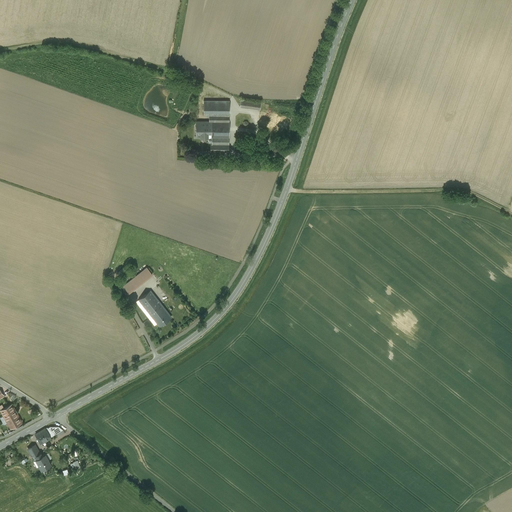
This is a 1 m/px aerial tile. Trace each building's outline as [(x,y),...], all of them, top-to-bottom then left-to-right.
[(261,103),(241,100),(240,107),(260,110),(261,103)] [(229,101),(204,101),(203,116),(209,116),(209,122),(209,137),(212,137),(212,144),(210,144),(210,152),(229,152),(229,101)] [(279,119),(269,119),(270,130),(280,129),(279,119)] [(209,122),(196,122),(196,137),(209,137),(209,122)] [(127,266),(118,273),(120,276),(129,269),(127,266)] [(140,273),(124,286),(129,292),(145,280),(140,273)] [(163,308),(150,291),(139,300),(153,316),(163,308)] [(163,308),(153,316),(160,326),(171,317),(163,308)] [(11,404),(0,411),(11,429),(22,423),(11,404)] [(47,427),(45,429),(50,437),(63,430),(59,426),(50,426),(48,428),(47,427)] [(45,429),(36,434),(41,443),(50,438),(50,437),(48,435),(46,432),(45,429)] [(40,455),(34,445),(28,448),(35,460),(36,460),(42,456),(41,454),(40,455)] [(42,456),(36,460),(42,470),(51,465),(45,455),(45,454),(42,456)] [(77,460),(72,462),(75,469),(80,467),(77,460)]
